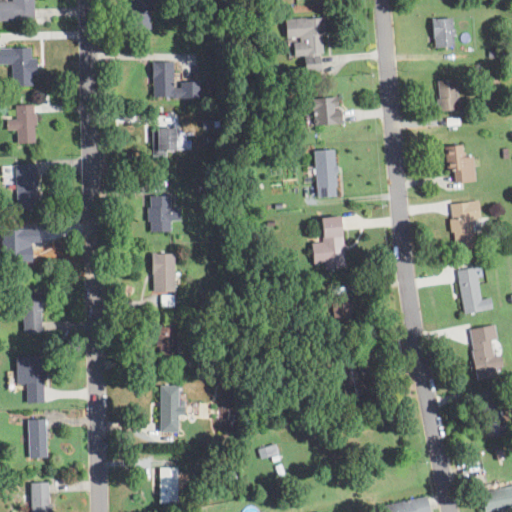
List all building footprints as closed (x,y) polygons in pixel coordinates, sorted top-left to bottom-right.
[(0,19),(31,19),(30,0),(9,0),(10,1),(0,1),(0,19)] [(127,0),(127,29),(147,29),(147,0),(127,0)] [(287,57),(301,56),(302,70),(322,69),(319,17),(285,19),(287,57)] [(429,19),(432,47),(453,45),(450,17),(429,19)] [(0,65),(9,65),(9,86),(31,86),(31,48),(0,48),(0,65)] [(199,97),(199,82),(171,82),(171,61),(149,62),(149,98),(199,97)] [(455,79),(434,80),(435,110),(455,110),(455,79)] [(336,97),(308,98),(310,124),(338,123),(336,97)] [(14,130),(14,142),(32,142),(32,104),(13,104),(13,121),(4,121),(4,130),(14,130)] [(173,152),(173,127),(151,127),(151,152),(173,152)] [(470,154),(461,155),(461,145),(442,146),(444,172),(450,171),(451,182),(472,181),(470,154)] [(334,196),(332,149),(312,150),(314,197),(334,196)] [(13,164),(13,210),(34,210),(34,164),(13,164)] [(147,196),(147,232),(169,232),(169,219),(177,219),(177,208),(168,208),(168,196),(147,196)] [(448,202),(450,251),(471,250),(470,219),(477,219),(477,202),(448,202)] [(309,242),(310,264),(322,263),(322,269),(341,268),(339,217),(317,217),(318,242),(309,242)] [(149,292),(172,292),(172,253),(149,253),(149,292)] [(461,314),(490,310),(488,298),(478,299),(474,267),(455,270),(461,314)] [(40,333),(40,292),(19,292),(19,333),(40,333)] [(327,296),(332,331),(351,329),(345,293),(327,296)] [(175,323),(155,323),(155,357),(174,357),(175,323)] [(467,329),(473,381),(495,378),(493,368),(498,368),(492,326),(467,329)] [(41,357),(23,357),(23,403),(41,403),(41,357)] [(337,367),(343,403),(365,399),(359,363),(337,367)] [(158,386),(157,433),(175,433),(176,414),(181,414),(181,402),(175,402),(176,387),(158,386)] [(484,438),(503,434),(497,403),(479,406),(484,438)] [(25,420),(25,458),(44,458),(44,420),(25,420)] [(257,447),(260,457),(276,453),(273,443),(257,447)] [(156,468),(156,502),(175,502),(175,468),(156,468)] [(28,511),(47,511),(47,483),(28,483),(28,511)] [(511,485),(479,492),(482,511),(487,511),(511,506),(511,485)] [(378,511),(427,511),(424,497),(377,506),(378,511)]
